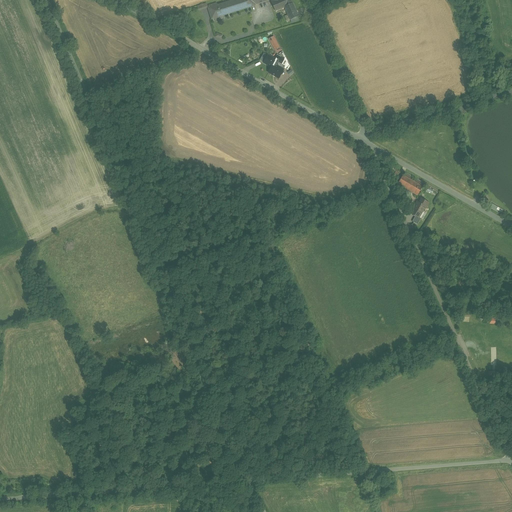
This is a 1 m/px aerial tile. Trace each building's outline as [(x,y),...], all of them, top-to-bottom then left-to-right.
[(235,0),(217,6),(217,3),(209,6),(210,8),(209,8),(212,18),(255,5),(254,4),(268,0),(271,0),(272,1),(271,2),(275,11),(284,7),(284,6),(292,3),(290,0),(235,0)] [(208,8),(206,3),(197,6),(198,11),(208,8)] [(292,3),(284,6),(284,7),(290,20),(299,16),(293,3),(292,3)] [(280,48),(274,36),(268,39),(275,50),(280,48)] [(263,62),(263,63),(271,68),(273,64),(275,60),(276,59),(268,54),(267,55),(263,62)] [(281,64),(275,60),(273,64),(283,69),(284,68),(288,61),(285,57),(284,59),(281,64)] [(283,69),(273,64),(271,68),(268,72),(279,78),(283,69)] [(422,187),(403,175),(398,183),(417,195),(422,187)] [(422,199),(419,203),(417,201),(410,213),(415,216),(419,218),(419,217),(425,207),(426,207),(429,203),(422,199)] [(503,210),(492,204),(490,208),(501,215),(503,210)] [(419,218),(415,216),(412,221),(417,224),(421,219),(419,217),(419,218)]
